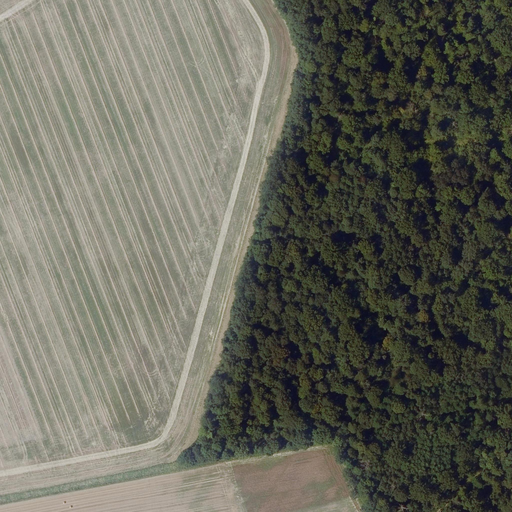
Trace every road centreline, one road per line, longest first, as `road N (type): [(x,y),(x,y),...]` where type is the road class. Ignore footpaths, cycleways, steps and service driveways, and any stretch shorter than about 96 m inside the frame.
road 1 (track): [(511,394),(0,486)]
road 2 (track): [(181,452),(207,432),(327,0)]
road 3 (track): [(511,132),(289,138)]
